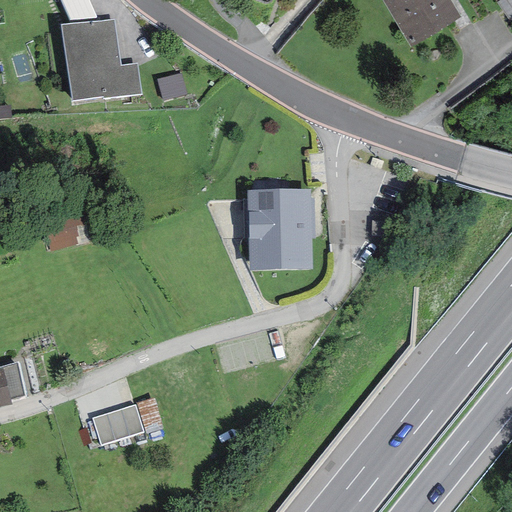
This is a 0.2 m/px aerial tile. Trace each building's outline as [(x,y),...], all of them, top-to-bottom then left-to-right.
[(88,0),(60,0),(72,24),(98,21),(88,0)] [(450,0),(381,0),(410,48),(461,18),(450,0)] [(511,0),(500,0),(496,3),(511,24),(511,0)] [(72,24),(61,26),(71,101),(102,97),(103,99),(141,94),(137,63),(120,66),(114,19),(98,21),(72,24)] [(181,74),(157,80),(163,102),(187,95),(181,74)] [(310,190),(246,191),(247,210),(248,210),(250,271),(311,269),(311,238),(315,238),(314,199),(311,199),(310,190)] [(50,222),(55,253),(85,248),(80,217),(50,222)] [(2,368),(0,368),(0,407),(11,404),(2,368)] [(153,397),(136,403),(145,434),(163,428),(153,397)] [(134,405),(92,419),(101,446),(143,432),(134,405)]
